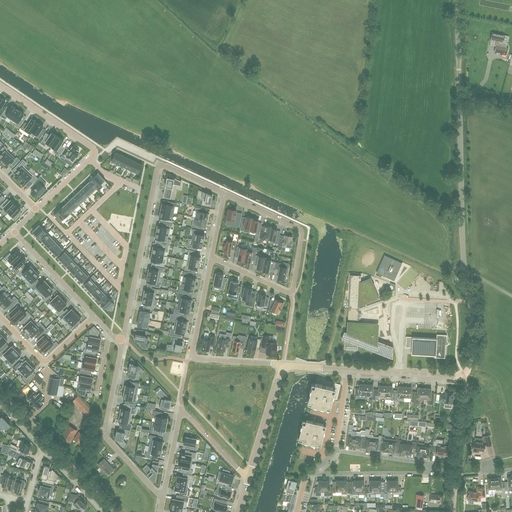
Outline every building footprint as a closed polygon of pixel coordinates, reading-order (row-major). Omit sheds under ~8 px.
[(506,47),(507,43),(503,42),(504,35),(492,32),(490,40),(495,41),(494,45),(495,46),(494,51),(507,54),(508,48),(506,47)] [(4,110),(0,116),(5,119),(7,117),(8,118),(11,120),(18,110),(16,109),(12,106),(7,112),(4,110)] [(18,110),(11,120),(16,123),(14,125),(19,128),(23,121),(20,119),(24,114),(23,113),(19,111),(18,110)] [(31,133),(38,123),(31,119),(28,124),(25,122),(21,128),(30,135),(31,133)] [(40,131),(43,127),(38,123),(31,133),(40,139),(43,133),(40,131)] [(50,147),(58,136),(55,135),(56,134),(52,132),(47,139),(44,137),(40,143),(45,146),(46,144),(50,147)] [(59,147),(64,139),(61,137),(60,138),(58,136),(50,147),(55,150),(53,152),(58,155),(62,149),(59,147)] [(0,162),(2,163),(11,154),(7,150),(8,148),(4,145),(0,149),(0,152),(2,154),(0,155),(0,162)] [(78,153),(79,151),(76,149),(77,148),(73,146),(69,152),(64,149),(61,154),(62,154),(61,157),(64,159),(65,158),(72,163),(75,159),(74,159),(76,156),(78,158),(80,155),(78,153)] [(117,164),(121,155),(116,153),(111,162),(117,164)] [(11,154),(2,163),(3,164),(3,165),(6,168),(9,165),(11,163),(14,166),(20,160),(17,157),(15,158),(11,154)] [(122,167),(126,157),(121,155),(117,164),(122,167)] [(127,169),(131,160),(126,157),(122,167),(127,169)] [(19,180),(28,170),(24,166),(26,163),(23,160),(15,169),(17,172),(14,175),(16,176),(15,176),(19,179),(19,180)] [(132,171),(136,162),(131,160),(127,169),(132,171)] [(138,174),(142,165),(136,162),(132,171),(138,174)] [(33,183),(38,178),(34,174),(33,175),(28,170),(19,180),(21,181),(21,182),(24,185),(28,180),(30,180),(33,183)] [(104,180),(98,173),(93,177),(100,184),(104,180)] [(178,185),(179,180),(167,175),(164,189),(168,190),(167,196),(171,197),(173,184),(178,185)] [(39,177),(38,178),(33,183),(37,186),(31,192),(37,197),(41,193),(42,194),(46,189),(43,186),(39,183),(42,180),(39,177)] [(95,188),(100,184),(93,177),(89,181),(95,188)] [(95,188),(89,181),(84,185),(91,192),(95,188)] [(91,192),(84,185),(80,190),(87,197),(91,192)] [(202,198),(201,205),(210,207),(212,196),(198,189),(198,192),(197,196),(202,198)] [(87,197),(80,190),(76,194),(82,201),(87,197)] [(82,201),(76,194),(71,198),(78,205),(82,201)] [(78,205),(71,198),(67,202),(74,209),(78,205)] [(5,201),(0,205),(3,208),(7,213),(16,205),(14,203),(14,202),(12,200),(11,200),(7,203),(5,201)] [(173,213),(175,206),(176,206),(177,203),(168,201),(168,204),(161,203),(160,208),(161,208),(160,210),(173,213)] [(74,209),(67,202),(63,206),(69,213),(74,209)] [(16,205),(7,213),(12,218),(15,221),(20,216),(17,213),(20,210),(20,209),(21,208),(18,206),(17,206),(16,205)] [(69,213),(63,206),(58,210),(65,217),(69,213)] [(209,215),(208,215),(209,213),(203,212),(203,209),(195,207),(194,211),(197,211),(196,217),(208,220),(209,215)] [(239,224),(241,217),(235,216),(235,214),(236,210),(229,209),(226,221),(233,222),(233,223),(239,224)] [(65,217),(58,210),(54,215),(60,221),(65,217)] [(172,221),(173,213),(160,210),(160,212),(159,212),(158,217),(165,218),(164,222),(165,222),(172,224),(173,224),(173,221),(172,221)] [(250,231),(252,218),(250,218),(250,217),(247,216),(247,217),(246,217),(245,223),(241,222),(240,230),(244,231),(244,229),(250,230),(250,231)] [(207,224),(208,220),(196,217),(195,221),(192,221),(191,226),(199,228),(200,225),(206,226),(206,224),(207,224)] [(253,218),(252,218),(250,231),(256,232),(255,234),(259,235),(260,231),(261,228),(257,227),(258,221),(258,220),(255,219),(254,220),(252,220),(253,218)] [(169,234),(170,228),(171,228),(172,224),(165,222),(164,227),(156,225),(156,229),(157,229),(156,232),(169,234)] [(36,235),(43,228),(39,224),(32,231),(36,235)] [(269,239),(271,227),(269,226),(269,225),(265,225),(265,226),(265,225),(263,231),(260,231),(259,235),(259,238),(265,239),(266,236),(269,237),(268,239),(269,239)] [(271,227),(269,239),(272,240),(271,242),(278,244),(279,237),(276,236),(277,229),(277,228),(273,228),(273,229),(271,228),(271,227)] [(40,239),(47,232),(43,228),(36,235),(40,239)] [(204,235),(199,234),(200,230),(192,229),(192,232),(193,232),(192,239),(203,241),(204,235)] [(44,243),(51,237),(47,232),(40,239),(44,243)] [(168,239),(169,234),(156,232),(155,235),(154,234),(154,238),(162,240),(161,244),(168,245),(169,245),(170,239),(168,239)] [(291,247),(293,247),(294,241),(292,241),(293,240),(291,240),(292,236),(285,235),(284,240),(280,239),(278,249),(285,250),(285,246),(291,248),(291,247)] [(48,247),(55,241),(51,237),(44,243),(48,247)] [(202,247),(203,241),(192,239),(191,245),(187,244),(186,248),(196,250),(197,246),(202,247)] [(226,240),(226,243),(224,242),(223,248),(225,249),(224,253),(227,253),(227,252),(230,253),(231,248),(235,249),(237,241),(232,240),(232,241),(226,240)] [(52,251),(59,245),(55,241),(48,247),(52,251)] [(167,252),(168,245),(161,244),(160,244),(159,248),(153,246),(153,247),(152,247),(151,251),(152,251),(152,253),(163,256),(164,251),(167,252)] [(56,256),(63,249),(59,245),(52,251),(56,256)] [(244,261),(246,248),(240,246),(240,247),(237,246),(235,253),(239,254),(237,259),(237,260),(241,261),(241,260),(244,260),(244,261)] [(247,248),(246,248),(244,261),(246,262),(246,263),(250,264),(251,256),(255,257),(255,255),(257,248),(253,247),(252,250),(246,249),(247,248)] [(188,254),(187,260),(199,263),(199,261),(200,261),(201,257),(200,257),(200,256),(194,255),(195,251),(188,249),(187,254),(188,254)] [(12,264),(21,255),(19,253),(16,251),(13,255),(10,252),(3,258),(7,262),(8,261),(12,264)] [(62,262),(69,255),(64,251),(57,257),(62,262)] [(163,260),(163,256),(152,253),(151,255),(150,255),(149,259),(150,259),(150,260),(157,261),(156,265),(164,267),(165,260),(163,260)] [(22,255),(21,255),(12,264),(15,267),(13,269),(17,273),(22,268),(23,268),(20,265),(25,260),(26,260),(23,257),(23,258),(21,256),(22,255)] [(65,266),(72,259),(69,255),(62,262),(65,266)] [(262,271),(265,256),(259,255),(259,256),(255,255),(254,261),(257,262),(256,268),(257,268),(257,269),(260,270),(260,269),(262,269),(262,271)] [(394,280),(402,263),(384,255),(376,272),(394,280)] [(265,256),(262,271),(265,271),(265,272),(268,273),(270,267),(273,268),(274,262),(271,261),(271,259),(265,258),(265,256)] [(69,270),(76,263),(72,259),(65,266),(69,270)] [(199,265),(198,265),(199,263),(187,260),(186,266),(185,266),(184,270),(191,271),(192,268),(197,269),(198,268),(199,268),(199,265)] [(278,279),(283,280),(283,279),(284,279),(286,273),(287,273),(288,269),(287,268),(283,267),(283,264),(276,262),(275,268),(279,269),(277,278),(279,278),(278,279)] [(73,274),(80,268),(76,263),(69,270),(73,274)] [(26,279),(35,270),(33,268),(34,268),(31,265),(24,271),(22,268),(17,273),(20,277),(22,275),(26,279),(25,279),(26,279)] [(148,274),(147,275),(160,277),(161,271),(163,272),(164,268),(156,266),(155,270),(149,268),(148,270),(147,270),(147,273),(148,274)] [(77,278),(84,272),(80,268),(73,274),(77,278)] [(33,280),(40,274),(37,271),(36,272),(35,270),(26,279),(30,283),(28,285),(31,288),(31,287),(36,283),(33,280)] [(183,271),(182,276),(184,276),(183,282),(194,284),(195,282),(196,282),(197,279),(196,279),(196,278),(189,277),(190,272),(183,271)] [(88,276),(84,272),(77,278),(81,283),(88,276)] [(222,281),(223,275),(221,274),(221,273),(218,273),(217,274),(216,273),(213,286),(220,287),(220,289),(224,290),(226,282),(222,281)] [(158,283),(160,277),(147,275),(147,276),(146,276),(145,280),(146,280),(146,281),(152,282),(152,286),(160,287),(160,284),(158,283)] [(361,276),(350,275),(348,308),(359,308),(359,305),(378,298),(370,279),(360,283),(361,276)] [(87,288),(94,282),(90,278),(83,284),(87,288)] [(40,293),(48,285),(44,280),(40,283),(38,281),(36,283),(31,287),(34,290),(36,289),(40,293)] [(238,299),(239,292),(236,292),(238,282),(230,280),(228,293),(234,294),(233,298),(238,299)] [(91,293),(98,286),(94,282),(87,288),(91,293)] [(194,286),(194,284),(183,282),(182,286),(179,285),(178,292),(185,293),(185,289),(193,291),(193,290),(194,290),(195,287),(194,286)] [(0,303),(9,294),(6,291),(8,289),(4,285),(2,287),(0,289),(0,291),(2,293),(0,294),(0,303)] [(49,293),(53,289),(54,289),(51,286),(50,287),(48,285),(40,293),(44,297),(42,299),(45,302),(45,301),(50,297),(51,296),(49,293)] [(95,297),(102,290),(98,286),(91,293),(95,297)] [(244,287),(243,293),(242,293),(241,298),(242,299),(242,300),(246,301),(245,304),(252,305),(254,297),(250,296),(252,288),(251,288),(251,287),(248,286),(247,287),(244,287)] [(143,290),(143,294),(144,294),(143,296),(155,299),(156,293),(157,293),(158,289),(151,288),(150,291),(143,290)] [(106,294),(102,290),(95,297),(99,301),(106,294)] [(185,294),(185,293),(178,292),(177,298),(179,299),(178,303),(190,306),(190,304),(191,304),(192,301),(191,300),(191,299),(184,298),(185,294)] [(268,302),(264,302),(266,295),(265,295),(265,294),(262,293),(261,294),(258,293),(257,299),(256,299),(255,303),(256,303),(256,306),(263,307),(263,308),(267,309),(268,302)] [(13,305),(17,300),(18,300),(14,296),(13,298),(9,294),(0,303),(2,305),(1,306),(4,309),(10,302),(13,305)] [(53,308),(62,299),(61,298),(61,297),(59,294),(58,295),(53,299),(50,297),(45,301),(48,304),(49,303),(53,308)] [(103,305),(110,298),(106,294),(99,301),(103,305)] [(154,305),(155,299),(143,296),(143,299),(142,299),(141,303),(148,304),(147,307),(154,309),(154,305)] [(112,309),(113,304),(114,303),(110,298),(103,305),(107,309),(112,309)] [(62,309),(67,304),(66,303),(67,303),(64,300),(64,301),(62,299),(53,308),(57,311),(55,312),(59,316),(64,312),(64,311),(62,309)] [(273,305),(270,303),(268,311),(271,313),(273,310),(277,312),(279,308),(280,308),(280,307),(281,308),(283,303),(275,299),(273,305)] [(22,310),(20,307),(22,305),(17,300),(13,305),(12,305),(15,308),(9,313),(10,313),(9,314),(11,316),(12,316),(14,317),(14,318),(22,310)] [(190,311),(191,307),(190,307),(190,306),(178,303),(178,308),(175,307),(173,314),(181,315),(182,311),(189,312),(189,311),(190,311)] [(67,323),(76,314),(74,312),(75,311),(72,308),(66,314),(64,312),(59,316),(61,319),(62,318),(67,323)] [(360,319),(361,313),(359,313),(359,308),(348,308),(347,332),(344,331),(341,338),(346,341),(346,345),(346,350),(354,350),(356,350),(357,350),(357,346),(357,345),(377,352),(392,358),(393,346),(377,340),(378,324),(358,323),(358,319),(360,319)] [(26,320),(31,315),(27,311),(25,313),(22,310),(14,318),(15,320),(17,323),(18,322),(23,317),(26,320)] [(140,311),(139,318),(149,320),(150,313),(140,311)] [(78,326),(75,324),(81,318),(78,315),(78,316),(76,314),(67,323),(71,327),(70,328),(73,331),(78,326)] [(27,333),(37,323),(33,319),(34,318),(31,315),(26,320),(29,322),(23,328),(24,329),(24,330),(27,333)] [(175,321),(174,325),(186,327),(186,325),(187,326),(188,322),(187,322),(187,321),(180,320),(181,316),(173,315),(172,321),(175,321)] [(147,327),(149,320),(139,318),(137,325),(147,327)] [(39,335),(45,329),(42,325),(40,327),(37,323),(27,333),(30,336),(32,337),(37,333),(39,335)] [(185,330),(186,327),(174,325),(173,329),(170,328),(169,334),(176,335),(177,332),(185,334),(185,333),(186,333),(186,330),(185,330)] [(100,339),(100,338),(94,337),(94,333),(96,333),(99,330),(94,326),(89,330),(88,336),(87,342),(86,342),(99,345),(99,344),(100,344),(101,340),(100,339)] [(41,347),(50,339),(46,334),(49,331),(46,328),(45,329),(39,335),(42,337),(37,342),(38,343),(37,344),(40,347),(40,346),(41,347)] [(144,342),(145,335),(136,333),(134,340),(143,349),(148,349),(149,343),(145,343),(144,342)] [(445,345),(448,344),(449,343),(449,344),(449,343),(448,341),(447,339),(447,338),(447,337),(447,335),(446,335),(437,334),(437,338),(406,337),(405,347),(412,347),(411,353),(436,355),(435,357),(445,358),(445,345)] [(239,352),(240,346),(244,347),(246,336),(239,335),(238,341),(233,340),(232,351),(235,351),(235,352),(236,352),(236,351),(239,352)] [(209,350),(210,344),(213,345),(213,343),(215,337),(209,336),(208,338),(203,337),(201,349),(204,349),(204,350),(208,351),(208,350),(209,350)] [(272,342),(273,336),(263,336),(261,346),(267,347),(266,354),(268,354),(268,355),(273,355),(273,354),(275,355),(275,353),(276,353),(277,345),(276,345),(276,343),(272,342)] [(219,338),(217,350),(224,351),(226,344),(229,345),(230,338),(226,338),(225,339),(219,338)] [(249,340),(248,340),(247,343),(248,344),(247,352),(251,353),(251,352),(254,353),(256,346),(259,347),(260,339),(257,339),(257,340),(249,338),(249,340)] [(53,350),(59,344),(56,341),(54,343),(50,339),(41,347),(42,348),(41,348),(44,351),(45,351),(46,352),(50,347),(53,350)] [(175,345),(171,345),(171,351),(178,351),(181,351),(183,341),(176,340),(175,345)] [(99,346),(99,345),(86,342),(85,348),(84,348),(83,352),(90,353),(91,350),(98,351),(98,350),(99,350),(100,346),(99,346)] [(7,359),(16,350),(15,349),(16,348),(13,345),(12,346),(12,345),(8,350),(5,347),(5,348),(0,352),(0,355),(1,356),(3,355),(7,359)] [(16,360),(21,355),(20,354),(21,354),(19,351),(18,352),(16,350),(7,359),(10,362),(8,364),(12,368),(13,368),(18,362),(16,360)] [(91,353),(90,353),(83,352),(84,352),(83,356),(85,356),(84,362),(82,362),(95,364),(96,362),(97,362),(97,359),(96,359),(96,358),(90,357),(91,353)] [(130,378),(135,379),(137,372),(141,368),(131,357),(128,372),(131,372),(130,378)] [(21,373),(30,365),(28,363),(29,362),(26,359),(21,365),(19,362),(18,362),(13,368),(15,370),(17,369),(21,373)] [(95,367),(95,364),(82,362),(81,368),(80,371),(87,373),(87,369),(94,371),(94,370),(95,370),(96,367),(95,367)] [(28,375),(35,369),(33,366),(32,367),(30,365),(21,373),(21,374),(23,377),(21,379),(26,383),(31,378),(28,375)] [(86,376),(87,373),(80,371),(79,375),(78,381),(91,384),(91,383),(92,383),(93,379),(92,379),(92,377),(86,376)] [(56,395),(59,380),(51,378),(48,393),(56,395)] [(91,385),(91,384),(78,381),(77,387),(76,391),(80,395),(84,395),(85,389),(90,390),(90,389),(91,389),(92,385),(91,385)] [(125,389),(124,391),(137,394),(138,388),(139,383),(133,382),(133,386),(125,385),(125,386),(124,385),(124,389),(125,389)] [(333,387),(315,383),(314,386),(312,386),(310,394),(309,394),(308,400),(312,401),(311,404),(326,408),(327,405),(330,406),(332,398),(337,399),(340,384),(334,383),(333,387)] [(365,396),(366,384),(359,384),(359,388),(356,388),(356,398),(359,398),(359,396),(365,396)] [(375,399),(376,389),(373,389),(373,385),(366,384),(365,396),(372,397),(372,399),(375,399)] [(385,396),(386,386),(379,385),(379,389),(376,389),(375,399),(378,400),(378,395),(385,396)] [(394,401),(395,390),(392,390),(392,386),(386,386),(385,396),(391,396),(391,400),(394,401)] [(404,399),(405,387),(398,386),(398,391),(395,390),(394,401),(398,401),(398,398),(398,397),(404,397),(404,399)] [(413,403),(414,392),(411,391),(412,387),(405,387),(404,399),(411,399),(410,402),(413,402),(413,403)] [(420,398),(424,398),(424,388),(418,388),(417,392),(414,392),(413,403),(419,404),(420,398)] [(431,388),(424,388),(424,398),(428,399),(428,404),(433,404),(434,393),(431,393),(431,388)] [(162,390),(157,394),(161,398),(159,408),(168,410),(169,407),(170,407),(171,400),(162,390)] [(135,400),(137,394),(124,391),(124,394),(123,394),(122,397),(123,397),(123,398),(130,399),(129,403),(135,405),(136,400),(135,400)] [(43,403),(40,400),(42,398),(38,395),(36,397),(33,393),(27,399),(30,402),(30,403),(33,406),(34,406),(37,409),(43,403)] [(453,393),(448,393),(446,393),(445,396),(444,395),(440,394),(439,401),(445,401),(444,403),(448,403),(452,403),(452,400),(453,400),(454,397),(453,397),(453,393)] [(88,416),(93,411),(78,396),(73,401),(88,416)] [(120,412),(119,415),(131,417),(132,413),(135,414),(136,407),(127,405),(126,408),(125,409),(121,408),(121,409),(120,409),(119,412),(120,412)] [(155,418),(155,422),(166,424),(168,418),(162,417),(163,412),(154,411),(152,417),(155,418)] [(130,423),(131,417),(119,415),(119,417),(118,417),(117,420),(118,421),(124,423),(124,426),(131,428),(132,424),(130,423)] [(6,421),(4,418),(3,419),(1,417),(0,417),(0,429),(1,431),(5,427),(6,428),(10,424),(9,423),(10,423),(7,420),(6,421)] [(305,423),(302,423),(300,431),(299,437),(302,438),(302,441),(317,445),(318,442),(321,443),(323,437),(325,428),(322,428),(323,424),(306,420),(305,423)] [(165,431),(166,424),(155,422),(154,426),(151,425),(150,432),(158,434),(159,429),(165,431)] [(77,430),(67,425),(60,437),(70,442),(72,438),(80,443),(85,434),(79,431),(76,437),(74,436),(77,430)] [(349,425),(347,439),(350,440),(349,445),(354,446),(356,432),(352,431),(353,425),(349,425)] [(117,432),(115,439),(124,448),(128,444),(124,441),(126,430),(120,429),(119,432),(117,432)] [(361,441),(364,441),(365,429),(365,431),(362,430),(360,432),(356,432),(354,446),(360,447),(361,441)] [(366,448),(371,449),(373,439),(373,435),(369,434),(370,429),(365,429),(364,441),(367,442),(366,448)] [(150,439),(149,445),(162,448),(162,446),(163,446),(164,442),(163,442),(163,441),(156,440),(157,436),(149,435),(149,439),(150,439)] [(381,444),(382,436),(379,435),(378,437),(373,436),(373,439),(371,449),(377,449),(378,443),(381,444)] [(473,450),(479,451),(479,450),(484,451),(485,446),(486,445),(487,446),(491,445),(489,435),(484,436),(482,437),(482,439),(475,438),(475,441),(473,440),(473,445),(472,445),(471,449),(472,449),(472,450),(473,450)] [(388,451),(390,439),(384,438),(385,437),(382,436),(381,444),(383,444),(383,450),(388,451)] [(397,446),(398,440),(399,439),(399,437),(396,436),(395,438),(395,439),(390,439),(388,451),(394,452),(395,446),(397,446)] [(195,444),(196,439),(195,439),(196,438),(192,437),(192,438),(185,437),(185,440),(184,440),(183,444),(188,445),(188,449),(197,450),(198,444),(195,444)] [(448,446),(439,445),(439,440),(434,439),(433,451),(437,451),(436,453),(436,455),(444,456),(444,455),(447,456),(448,451),(448,446)] [(28,452),(31,446),(30,446),(30,444),(27,443),(26,444),(24,443),(24,442),(20,440),(17,451),(21,453),(24,455),(26,451),(28,452)] [(405,453),(406,444),(401,443),(401,440),(398,440),(397,446),(400,447),(400,453),(405,453)] [(414,448),(415,442),(412,442),(412,445),(406,444),(405,453),(411,454),(411,448),(414,448)] [(422,456),(423,446),(418,446),(418,443),(415,442),(414,448),(417,449),(417,455),(422,456)] [(103,448),(101,444),(95,450),(98,453),(103,448)] [(429,447),(423,446),(422,456),(428,456),(428,450),(431,451),(432,445),(429,444),(429,447)] [(161,450),(162,448),(149,445),(148,452),(146,451),(145,456),(152,457),(153,453),(160,455),(160,454),(161,454),(162,451),(161,450)] [(24,459),(20,457),(21,453),(17,451),(9,448),(9,452),(15,455),(18,456),(17,459),(18,459),(17,463),(21,465),(20,466),(23,467),(23,466),(27,468),(30,462),(26,460),(24,459)] [(195,459),(196,453),(189,451),(188,455),(182,453),(181,455),(180,455),(179,459),(180,459),(180,460),(192,463),(193,458),(195,459)] [(104,458),(98,464),(108,475),(114,469),(104,458)] [(191,469),(192,463),(180,460),(180,461),(179,461),(178,465),(179,466),(179,467),(186,468),(185,473),(192,474),(193,470),(191,469)] [(155,479),(158,465),(152,463),(152,466),(150,468),(147,464),(142,468),(154,481),(155,479)] [(52,470),(51,470),(50,470),(49,470),(50,467),(44,465),(41,478),(42,478),(41,481),(54,484),(54,481),(56,481),(58,475),(54,470),(54,471),(52,469),(52,470)] [(233,479),(234,476),(233,475),(233,476),(229,474),(230,471),(223,469),(220,479),(218,478),(217,482),(223,484),(225,481),(231,483),(232,478),(233,479)] [(8,488),(11,476),(4,474),(4,475),(0,474),(0,475),(0,479),(3,480),(2,485),(8,487),(8,488)] [(192,482),(193,476),(187,474),(186,478),(177,476),(176,480),(177,480),(176,483),(188,485),(189,481),(192,482)] [(15,491),(18,479),(11,477),(11,476),(8,488),(15,490),(14,491),(15,491)] [(495,491),(494,478),(492,479),(492,477),(488,478),(488,488),(485,488),(486,496),(489,496),(489,494),(491,494),(492,491),(495,491)] [(496,477),(496,478),(494,478),(495,491),(502,491),(502,497),(506,497),(505,489),(502,489),(501,477),(496,477)] [(24,481),(18,479),(15,491),(21,493),(22,489),(23,489),(25,482),(24,482),(24,481)] [(287,485),(285,491),(292,493),(294,487),(295,487),(296,481),(292,480),(289,480),(288,485),(287,484),(287,485)] [(324,495),(324,481),(318,481),(318,487),(315,487),(315,495),(321,495),(324,495)] [(333,493),(332,487),(329,487),(329,481),(324,481),(324,495),(327,495),(333,495),(333,493)] [(341,491),(341,481),(336,481),(336,487),(332,487),(333,493),(336,493),(336,491),(341,491)] [(350,493),(350,487),(347,487),(347,481),(341,481),(341,491),(341,494),(346,494),(347,493),(350,493)] [(358,493),(358,481),(353,481),(353,487),(350,487),(350,493),(353,493),(358,493)] [(367,493),(367,487),(364,487),(364,481),(358,481),(358,493),(364,493),(367,493)] [(375,494),(375,481),(370,481),(370,487),(367,487),(367,493),(367,496),(370,496),(370,494),(375,494)] [(384,496),(384,487),(381,487),(381,481),(375,481),(375,494),(380,494),(380,496),(384,496)] [(392,491),(392,481),(387,481),(387,487),(384,487),(384,496),(384,499),(389,499),(389,494),(390,492),(390,491),(392,491)] [(401,493),(401,487),(398,487),(398,481),(392,481),(392,491),(398,491),(398,493),(401,493)] [(187,490),(188,485),(176,483),(176,486),(175,485),(174,490),(184,492),(183,495),(189,496),(190,490),(187,490)] [(41,485),(40,489),(39,489),(38,492),(39,492),(38,495),(48,498),(49,494),(51,495),(54,486),(47,484),(46,487),(41,485)] [(231,493),(231,491),(224,489),(225,486),(218,484),(216,490),(219,491),(218,495),(219,495),(219,496),(223,497),(229,498),(230,497),(231,497),(232,493),(231,493)] [(469,491),(468,499),(480,501),(480,497),(485,497),(484,487),(477,487),(476,492),(469,491)] [(74,502),(81,510),(82,510),(83,510),(84,509),(85,509),(85,508),(85,507),(85,506),(85,505),(84,504),(85,503),(77,495),(71,494),(69,501),(74,502)] [(423,507),(424,495),(416,494),(415,506),(423,507)] [(438,495),(431,494),(430,502),(443,503),(443,495),(438,495)] [(183,508),(184,501),(187,502),(188,498),(180,496),(179,500),(172,498),(172,503),(171,505),(183,508)] [(225,511),(226,511),(228,507),(227,507),(227,506),(223,504),(221,503),(222,500),(214,498),(213,504),(215,505),(214,509),(215,510),(215,511),(218,511),(219,511),(223,511),(225,511)] [(38,503),(36,509),(47,511),(48,507),(49,502),(42,501),(41,504),(38,503)]
